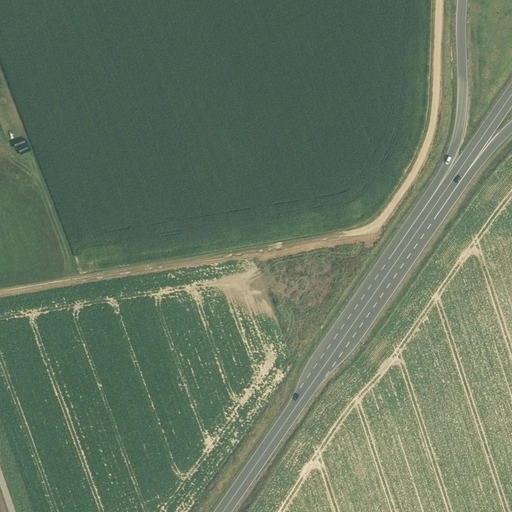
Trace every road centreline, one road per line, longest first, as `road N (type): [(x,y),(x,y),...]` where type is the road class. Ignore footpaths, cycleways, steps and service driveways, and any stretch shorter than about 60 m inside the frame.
road 1 (track): [(0,296),(367,231),(410,179),(426,143),(438,0)]
road 2 (primary): [(223,511),(426,218)]
road 3 (primary): [(462,0),(461,115),(426,218)]
road 4 (primary): [(426,218),(511,95)]
road 5 (primary): [(426,218),(511,128)]
